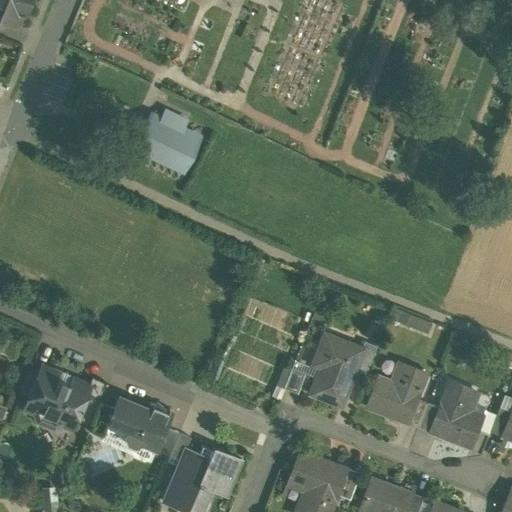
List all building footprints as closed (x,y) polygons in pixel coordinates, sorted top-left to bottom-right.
[(29,1),(27,0),(0,0),(0,18),(16,25),(21,13),(23,14),(29,1)] [(187,120),(163,109),(158,120),(182,131),(187,120)] [(151,117),(137,147),(182,167),(196,138),(182,131),(158,120),(151,117)] [(395,319),(427,332),(432,321),(400,308),(395,319)] [(361,348),(325,334),(317,355),(324,358),(311,394),(341,405),(354,370),(362,348),(361,348)] [(16,345),(0,338),(0,353),(11,358),(16,345)] [(364,340),(361,348),(362,348),(354,370),(365,374),(376,345),(364,340)] [(402,364),(394,386),(377,379),(368,403),(401,416),(400,420),(406,423),(416,398),(426,373),(402,364)] [(60,374),(41,366),(38,374),(29,370),(25,381),(29,383),(25,393),(32,396),(26,411),(32,414),(35,422),(52,429),(62,426),(71,429),(75,420),(89,385),(87,385),(71,378),(69,384),(57,379),(60,374)] [(304,371),(291,366),(284,387),(296,392),(304,371)] [(106,384),(90,377),(87,385),(89,385),(75,420),(89,426),(99,402),(106,384)] [(438,406),(429,431),(436,433),(437,430),(471,443),(481,418),(466,412),(474,390),(449,380),(438,406)] [(146,411),(116,398),(112,407),(107,421),(109,421),(126,429),(123,436),(126,444),(133,447),(141,444),(154,449),(164,427),(169,414),(149,405),(146,411)] [(427,403),(416,398),(406,423),(418,427),(427,403)] [(112,407),(99,402),(89,426),(87,430),(103,437),(109,421),(107,421),(112,407)] [(427,403),(418,427),(429,431),(438,406),(427,402),(427,403)] [(511,405),(510,411),(500,435),(507,438),(509,435),(511,435),(511,405)] [(498,406),(489,431),(500,435),(510,411),(498,406)] [(177,433),(164,427),(154,449),(168,455),(177,433)] [(190,438),(177,433),(168,455),(179,460),(184,447),(186,447),(190,438)] [(186,447),(184,447),(179,460),(167,488),(182,495),(176,508),(185,511),(202,511),(212,490),(225,495),(240,459),(213,447),(209,457),(186,447)] [(343,471),(298,453),(288,481),(307,488),(297,511),(329,511),(336,494),(345,472),(343,471)] [(360,472),(345,467),(343,471),(345,472),(336,494),(350,499),(360,472)] [(402,494),(369,481),(360,507),(374,511),(403,511),(411,493),(404,490),(402,494)] [(511,511),(511,490),(503,511),(511,511)] [(416,511),(422,497),(411,493),(403,511),(416,511)]
